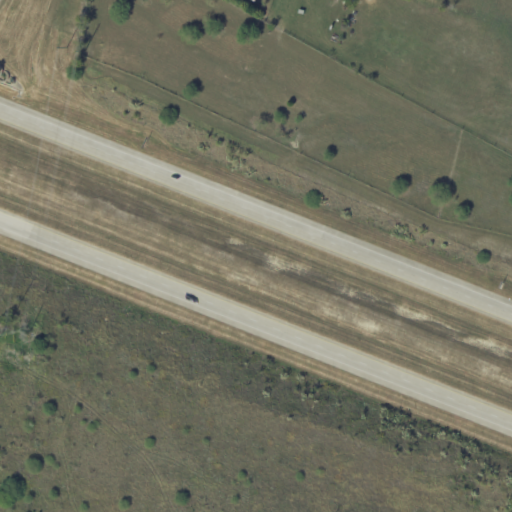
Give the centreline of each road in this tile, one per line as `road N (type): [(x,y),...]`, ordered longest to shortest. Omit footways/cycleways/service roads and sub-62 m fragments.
road 1 (motorway): [(0,226),(511,432)]
road 2 (motorway): [(511,317),(0,111)]
